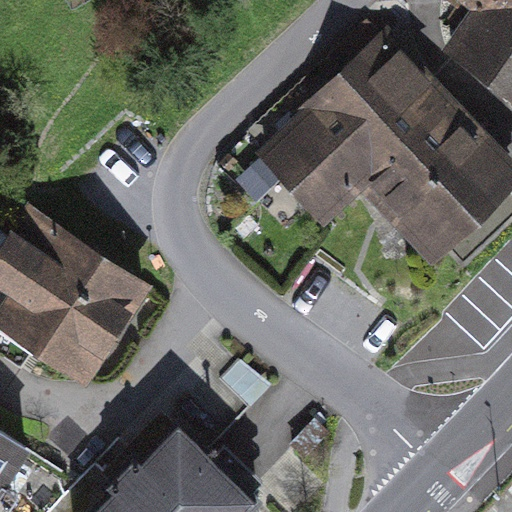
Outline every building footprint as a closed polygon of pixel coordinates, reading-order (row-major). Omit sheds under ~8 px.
[(511,0),(465,0),(471,6),(447,41),(511,95),(511,0)] [(361,186),(444,271),(511,204),(511,164),(380,30),(264,144),(332,214),(361,186)] [(149,275),(32,199),(0,248),(0,278),(10,285),(0,299),(0,317),(85,373),(149,275)] [(235,511),(257,491),(183,419),(91,511),(235,511)] [(0,511),(49,511),(84,478),(0,422),(0,511)]
